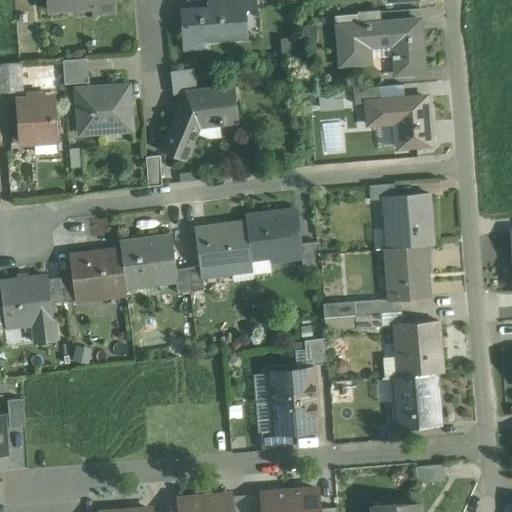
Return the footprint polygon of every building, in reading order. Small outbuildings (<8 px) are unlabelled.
[(115,0),(47,0),(48,4),(92,1),(93,13),(116,11),(115,0)] [(219,8),(182,10),(184,42),(184,51),(204,50),(203,38),(241,35),(238,3),(219,5),(219,8)] [(359,14),(335,16),(336,30),(338,29),(338,28),(360,26),(359,14)] [(360,26),(338,28),(338,29),(341,65),(370,62),(368,46),(393,44),(394,55),(392,55),(393,59),(394,58),(396,74),(424,72),(420,19),(365,24),(366,25),(360,26)] [(87,59),(63,60),(65,86),(89,84),(87,59)] [(130,86),(76,90),(80,133),(133,128),(130,86)] [(379,86),(353,88),(354,104),(367,102),(367,98),(380,98),(379,86)] [(234,88),(186,94),(162,150),(184,160),(199,125),(219,122),(220,125),(223,125),(223,122),(238,120),(234,88)] [(380,98),(367,98),(367,102),(368,123),(395,122),(396,145),(428,143),(425,95),(380,98)] [(53,99),(17,101),(20,141),(56,139),(53,99)] [(162,185),(160,155),(146,157),(148,186),(162,185)] [(397,182),(374,184),(375,199),(387,198),(387,195),(398,194),(397,182)] [(398,194),(387,195),(387,198),(391,248),(425,245),(434,244),(430,192),(398,194)] [(294,211),(246,217),(246,222),(251,260),(298,254),(299,254),(298,243),(294,211)] [(246,222),(195,228),(199,265),(200,275),(202,275),(218,273),(218,270),(252,266),(251,260),(246,222)] [(173,240),(123,246),(124,251),(128,287),(176,282),(177,282),(176,267),(173,240)] [(309,242),(298,243),(299,254),(298,254),(300,268),(312,266),(309,242)] [(391,248),(387,248),(392,298),(402,297),(429,295),(425,245),(391,248)] [(124,251),(72,257),(74,278),(77,299),(128,293),(128,287),(124,251)] [(199,265),(189,266),(191,290),(203,289),(202,275),(200,275),(199,265)] [(189,266),(176,267),(177,282),(176,282),(177,291),(191,290),(189,266)] [(46,277),(0,281),(0,296),(1,305),(3,325),(32,322),(34,343),(53,341),(49,302),(46,279),(46,277)] [(60,277),(46,279),(49,302),(63,301),(60,280),(60,277)] [(74,278),(60,280),(63,301),(77,299),(74,278)] [(402,297),(392,298),(322,303),(324,318),(403,312),(402,297)] [(383,328),(395,325),(404,324),(403,312),(324,318),(325,329),(356,327),(356,330),(383,328)] [(404,324),(395,325),(400,375),(433,373),(443,372),(438,321),(404,324)] [(325,337),(304,340),(306,361),(312,360),(312,364),(327,363),(325,337)] [(313,368),(269,372),(271,402),(315,398),(313,368)] [(400,375),(392,376),(396,426),(413,425),(437,423),(433,373),(400,375)] [(23,398),(7,399),(9,426),(24,426),(23,398)] [(315,398),(271,402),(273,430),(273,431),(291,430),(317,428),(315,398)] [(396,426),(389,426),(390,440),(414,438),(413,425),(396,426)] [(291,430),(273,431),(273,430),(261,431),(263,449),(293,446),(291,430)] [(443,464),(415,466),(417,483),(445,480),(443,464)] [(317,488),(289,490),(290,511),(318,511),(318,508),(317,488)] [(290,511),(289,490),(261,493),(262,511),(290,511)] [(232,511),(231,495),(204,497),(205,511),(232,511)] [(205,511),(204,497),(177,499),(178,511),(205,511)] [(418,511),(418,502),(372,505),(372,511),(418,511)]
